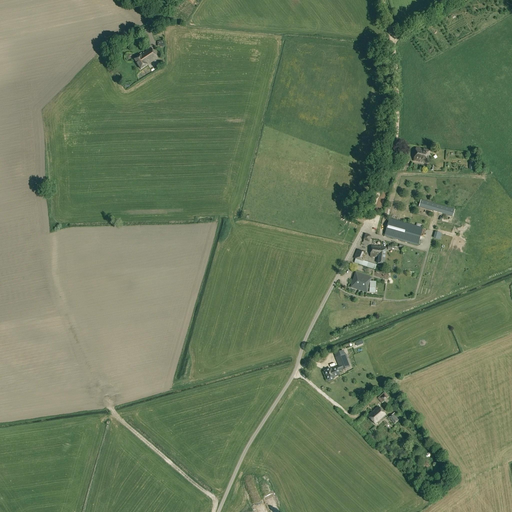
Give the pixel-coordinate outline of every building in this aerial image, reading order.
[(157,58),(151,48),(141,55),(135,59),(141,69),(147,65),(157,58)] [(428,164),(431,151),(416,148),(414,161),(428,164)] [(418,245),(423,228),(390,219),(385,236),(418,245)] [(374,242),(373,235),(366,236),(366,240),(370,240),(371,243),(374,242)] [(378,263),(384,264),(386,247),(372,246),(371,256),(379,257),(378,263)] [(355,263),(373,268),(375,265),(364,261),(367,254),(357,250),(354,259),(356,259),(355,263)] [(367,293),(371,278),(356,273),(351,288),(367,293)] [(349,367),(344,354),(335,357),(339,366),(331,369),(331,368),(324,371),(328,381),(335,379),(334,378),(339,376),(340,375),(339,374),(338,372),(347,368),(349,367)] [(378,398),(382,403),(389,397),(385,392),(378,398)] [(386,415),(378,406),(368,415),(375,424),(386,415)] [(401,419),(395,413),(389,418),(395,424),(401,419)]
